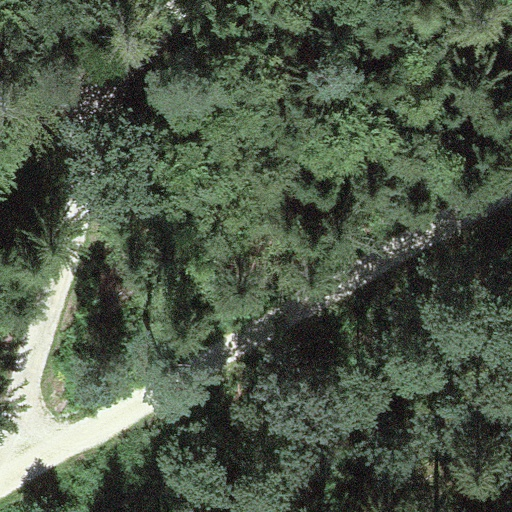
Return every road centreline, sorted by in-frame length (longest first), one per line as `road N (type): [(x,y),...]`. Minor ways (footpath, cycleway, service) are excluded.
road 1 (track): [(511,188),(0,472)]
road 2 (track): [(119,58),(0,466)]
road 3 (track): [(0,133),(119,58)]
